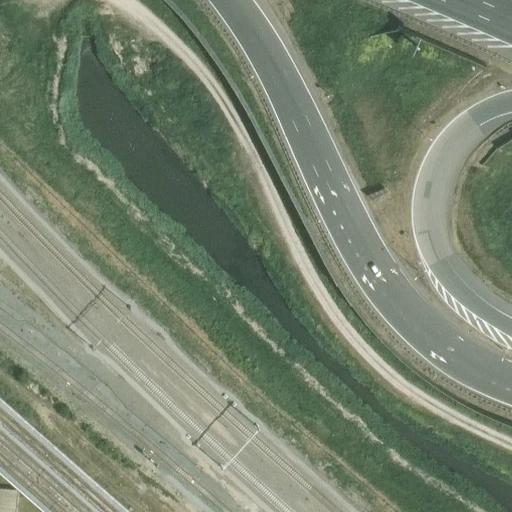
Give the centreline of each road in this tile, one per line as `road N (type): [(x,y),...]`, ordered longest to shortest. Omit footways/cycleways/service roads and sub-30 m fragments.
road 1 (track): [(45,0),(38,101),(60,168),(116,236),(238,355),(422,511)]
road 2 (motorway): [(231,0),(357,242),(404,315),(450,356),(511,387)]
road 3 (motorway): [(511,330),(461,299),(432,258),(424,217),(448,153),(473,129),(511,111)]
